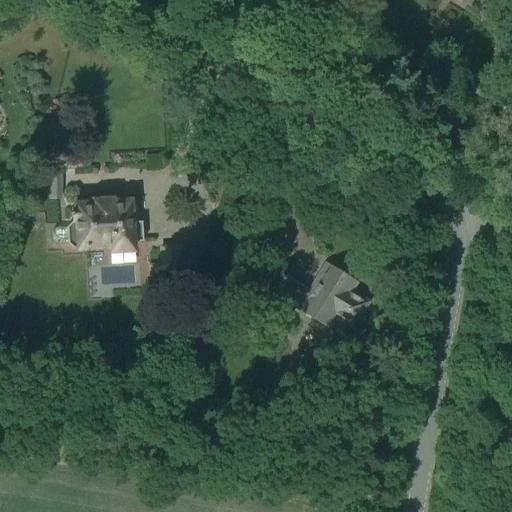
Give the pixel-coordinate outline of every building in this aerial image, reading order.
[(62,192),(46,192),(46,201),(62,200),(62,192)] [(93,203),(75,204),(76,207),(71,207),(72,220),(75,220),(67,228),(56,229),(54,230),(52,231),(51,232),(51,233),(50,235),(51,237),(51,240),(52,241),(53,242),(55,242),(56,243),(58,243),(67,242),(73,248),(97,246),(97,241),(111,240),(111,251),(132,249),(132,242),(141,241),(140,222),(134,222),(133,207),(129,207),(128,201),(111,202),(111,200),(93,201),(93,203)] [(148,265),(150,286),(162,285),(163,303),(185,301),(181,246),(160,247),(161,264),(148,265)] [(273,270),(259,293),(290,312),(294,306),(326,326),(333,314),(352,326),(366,302),(348,291),(353,282),(327,266),(310,294),(293,283),(294,282),(273,270)] [(511,461),(511,431),(505,431),(496,429),(491,458),(501,460),(511,461)]
